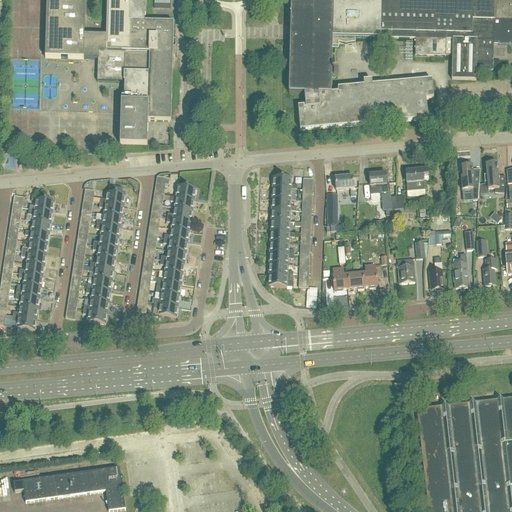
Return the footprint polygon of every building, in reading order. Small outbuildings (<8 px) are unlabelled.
[(17,12),(18,0),(12,0),(9,46),(16,46),(17,38),(30,39),(30,35),(38,36),(38,33),(28,33),(29,23),(33,23),(33,19),(26,19),(26,13),(17,12)] [(120,147),(147,148),(148,123),(171,123),(171,120),(173,55),(173,41),(173,40),(174,25),(143,25),(144,18),(146,18),(146,0),(107,0),(106,38),(84,38),(85,0),(46,0),(45,60),(83,61),(98,61),(97,84),(125,84),(124,99),(122,99),(121,115),(121,122),(120,146),(120,147)] [(331,79),(332,74),(332,47),(338,47),(339,43),(345,45),(355,44),(355,40),(379,40),(379,42),(380,42),(380,40),(415,41),(415,58),(445,58),(445,57),(452,57),(452,82),(476,82),(476,73),(493,74),(494,47),(511,47),(511,0),(363,0),(364,4),(333,3),(333,2),(291,1),(291,26),(290,38),(289,95),(305,96),(306,108),(298,109),(300,132),(368,126),(368,125),(375,124),(375,126),(428,121),(426,101),(434,101),(432,82),(372,88),(372,83),(364,83),(364,88),(338,90),(338,95),(331,95),(331,79)] [(498,178),(497,166),(486,167),(487,177),(484,177),(485,185),(488,184),(488,191),(495,191),(495,195),(504,195),(505,179),(499,178),(498,178)] [(472,203),(473,203),(478,202),(479,186),(474,187),(473,178),(472,168),(462,169),(463,180),(461,180),(462,193),(471,192),(472,203)] [(405,174),(406,185),(407,193),(427,191),(426,183),(423,184),(422,172),(405,174)] [(386,176),(369,178),(371,203),(373,204),(379,203),(380,202),(380,196),(390,195),(389,186),(387,186),(386,176)] [(352,205),(356,204),(355,191),(354,191),(353,179),(348,180),(347,177),(334,179),(336,193),(350,192),(351,199),(352,205)] [(154,196),(164,198),(165,187),(169,187),(169,181),(157,179),(154,196)] [(291,192),(297,192),(297,187),(291,187),(291,181),(274,180),(273,191),(291,192)] [(177,200),(194,202),(196,191),(178,189),(177,199),(177,200)] [(290,203),(291,192),(273,191),(273,202),(290,203)] [(106,206),(123,209),(125,198),(108,195),(106,206)] [(338,227),(338,213),(338,197),(327,197),(327,213),(327,227),(338,227)] [(177,200),(177,199),(171,199),(170,203),(176,204),(175,210),(192,213),(194,202),(177,200)] [(29,207),(29,212),(35,213),(52,215),(54,204),(37,202),(36,208),(29,207)] [(290,208),(290,203),(273,202),(272,213),(290,213),(295,214),(296,209),(290,208)] [(122,220),(123,209),(106,206),(105,217),(122,220)] [(191,224),(192,213),(175,210),(174,221),(191,224)] [(51,226),(52,215),(35,213),(34,224),(51,226)] [(295,214),(290,213),(272,213),(272,224),(289,224),(289,218),(296,218),(296,214),(295,214)] [(120,230),(122,220),(105,217),(103,227),(103,228),(120,230)] [(189,234),(191,224),(174,221),(172,232),(189,234)] [(49,237),(51,226),(34,224),(32,234),(49,237)] [(289,231),(289,224),(272,224),(271,234),(289,235),(295,235),(295,231),(289,231)] [(103,228),(103,227),(97,226),(96,232),(102,232),(102,238),(118,241),(120,230),(103,228)] [(188,245),(189,234),(172,232),(170,243),(188,245)] [(436,246),(443,246),(443,241),(451,240),(450,233),(435,234),(436,246)] [(48,247),(49,237),(32,234),(31,245),(48,247)] [(295,235),(289,235),(271,234),(271,245),(288,246),(288,240),(295,240),(295,235)] [(467,253),(475,253),(473,234),(465,235),(467,253)] [(117,252),(118,241),(102,238),(100,249),(117,252)] [(186,256),(188,245),(170,243),(169,253),(186,256)] [(478,261),(488,260),(486,243),(476,244),(478,261)] [(46,258),(48,247),(31,245),(30,250),(22,249),(21,254),(46,258)] [(288,252),(288,246),(271,245),(270,256),(288,257),(294,257),(294,253),(288,252)] [(417,262),(425,261),(424,245),(415,246),(417,262)] [(115,262),(117,252),(100,249),(98,260),(115,262)] [(184,266),(186,256),(169,253),(167,264),(184,266)] [(44,269),(46,258),(21,254),(21,259),(28,261),(27,266),(44,269)] [(294,257),(288,257),(270,256),(270,267),(287,268),(288,261),(294,262),(294,257)] [(456,291),(469,290),(466,257),(460,258),(461,268),(454,268),(454,275),(453,275),(454,283),(455,284),(456,291)] [(114,273),(115,262),(98,260),(97,270),(114,273)] [(400,287),(416,285),(414,269),(413,262),(398,264),(398,271),(400,287)] [(485,288),(496,287),(494,272),(497,272),(496,262),(486,263),(487,272),(483,272),(485,288)] [(183,277),(184,266),(167,264),(166,275),(183,277)] [(442,273),(441,265),(435,266),(435,274),(430,274),(432,292),(437,292),(437,293),(442,293),(442,292),(443,291),(442,282),(443,282),(442,273)] [(43,280),(44,269),(27,266),(27,272),(20,271),(19,276),(26,277),(43,280)] [(287,274),(287,268),(270,267),(270,278),(287,279),(293,279),(294,274),(287,274)] [(365,269),(366,276),(362,276),(363,290),(364,290),(369,289),(369,291),(376,291),(375,289),(377,288),(376,275),(375,268),(365,269)] [(97,270),(90,269),(89,274),(96,275),(95,281),(112,284),(114,273),(97,270)] [(349,291),(347,278),(343,278),(343,271),(333,272),(333,279),(334,293),(336,292),(337,294),(343,294),(342,292),(349,291)] [(181,288),(183,277),(166,275),(165,280),(159,279),(158,284),(164,285),(181,288)] [(364,292),(364,290),(363,290),(362,276),(347,278),(349,291),(357,290),(358,292),(364,292)] [(41,290),(43,280),(26,277),(24,288),(41,290)] [(293,279),(287,279),(270,278),(269,289),(286,290),(287,283),(293,283),(293,279)] [(110,294),(112,284),(95,281),(94,287),(88,286),(87,291),(93,292),(110,294)] [(179,299),(181,288),(164,285),(162,296),(179,299)] [(302,286),(302,306),(312,306),(312,286),(302,286)] [(40,301),(41,290),(24,288),(23,298),(40,301)] [(109,305),(110,294),(93,292),(92,302),(109,305)] [(178,309),(179,299),(162,296),(161,307),(178,309)] [(38,312),(40,301),(23,298),(21,309),(38,312)] [(107,316),(109,305),(92,302),(90,313),(107,316)] [(176,320),(178,309),(161,307),(159,318),(176,320)] [(36,322),(38,312),(21,309),(19,319),(19,320),(36,322)] [(105,327),(107,316),(90,313),(89,324),(105,327)] [(19,320),(19,319),(13,318),(12,324),(19,325),(18,331),(35,333),(36,322),(19,320)] [(511,511),(511,401),(417,412),(427,511),(511,511)] [(121,479),(119,471),(43,481),(43,478),(35,479),(36,483),(13,486),(14,495),(24,494),(25,505),(106,494),(108,511),(125,511),(123,495),(126,495),(124,479),(121,479)]
